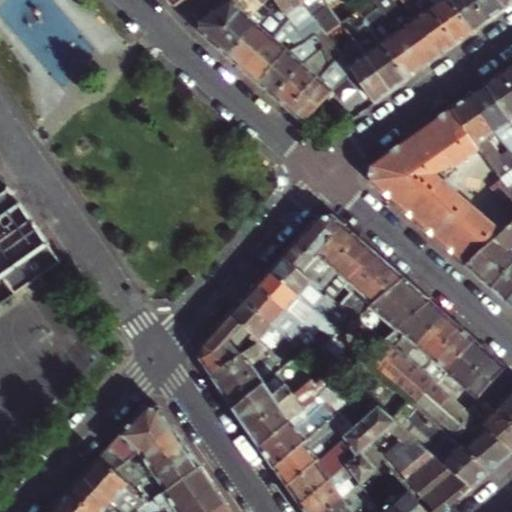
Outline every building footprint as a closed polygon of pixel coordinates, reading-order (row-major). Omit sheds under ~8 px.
[(229,0),(198,21),(198,29),(198,30),(215,45),(244,12),(249,8),(246,4),(241,7),(236,0),(229,0)] [(295,9),(304,3),(301,0),(276,0),(277,1),(291,20),(306,42),(309,39),(304,31),(309,28),(295,9)] [(301,0),(304,3),(313,14),(321,9),(329,4),(326,0),(301,0)] [(372,10),(380,5),(376,0),(371,4),(369,5),(372,10)] [(376,0),(380,5),(394,24),(426,68),(442,56),(416,20),(406,7),(399,12),(391,2),(390,0),(376,0)] [(433,9),(426,0),(425,0),(417,5),(413,0),(400,0),(406,7),(416,20),(433,9)] [(426,0),(433,9),(459,44),(464,41),(452,24),(463,17),(450,0),(426,0)] [(450,0),(463,17),(452,24),(464,41),(491,21),(475,0),(450,0)] [(475,0),(491,21),(507,9),(500,0),(475,0)] [(511,5),(511,0),(500,0),(507,9),(511,5)] [(274,9),(260,26),(231,59),(246,72),(291,20),(277,1),(271,5),(274,9)] [(313,14),(304,3),(295,9),(309,28),(304,31),(309,39),(319,32),(323,30),(322,27),(313,14)] [(329,4),(321,9),(330,21),(322,27),(323,30),(327,35),(343,23),(330,4),(329,4)] [(370,26),(379,19),(372,10),(369,5),(360,11),(368,22),(370,26)] [(459,44),(433,9),(416,20),(442,56),(459,44)] [(244,12),(215,45),(231,59),(260,26),(244,12)] [(426,68),(394,24),(386,29),(379,19),(370,26),(376,34),(409,80),(426,68)] [(290,52),(306,42),(291,20),(246,72),(261,85),(290,52)] [(368,22),(351,34),(358,44),(359,45),(376,34),(370,26),(368,22)] [(347,28),(343,23),(327,35),(334,45),(343,39),(339,34),(347,28)] [(309,39),(306,42),(290,52),(261,85),(276,98),(305,65),(315,57),(308,48),(323,38),(319,32),(309,39)] [(376,34),(359,45),(393,92),(409,80),(376,34)] [(393,92),(359,45),(358,44),(342,55),(354,72),(377,103),(393,92)] [(322,51),(315,57),(305,65),(276,98),(291,111),(328,69),(322,51)] [(340,87),(354,72),(342,55),(341,54),(332,64),(340,87)] [(332,64),(328,69),(291,111),(306,124),(340,87),(332,64)] [(511,67),(502,74),(511,87),(511,67)] [(511,87),(502,74),(487,86),(511,120),(511,87)] [(511,120),(487,86),(470,97),(505,145),(511,140),(511,120)] [(470,97),(454,109),(483,149),(502,177),(511,169),(511,155),(511,153),(505,145),(470,97)] [(454,109),(437,121),(466,161),(483,149),(454,109)] [(466,161),(437,121),(420,133),(444,165),(449,160),(456,168),(466,161)] [(500,236),(466,202),(461,206),(437,182),(442,178),(442,177),(436,170),(444,165),(420,133),(369,169),(368,179),(413,217),(468,266),(500,236)] [(442,177),(449,172),(444,165),(436,170),(442,177)] [(511,169),(502,177),(510,188),(511,186),(511,169)] [(466,202),(442,178),(437,182),(461,206),(466,202)] [(0,279),(1,279),(14,295),(60,262),(9,189),(0,195),(0,279)] [(321,216),(305,234),(319,246),(307,259),(313,264),(347,226),(335,215),(321,216)] [(511,225),(500,236),(468,266),(493,288),(511,267),(511,225)] [(362,239),(347,226),(313,264),(308,269),(312,272),(308,277),(320,288),(362,239)] [(308,269),(313,264),(307,259),(319,246),(305,234),(285,256),(308,277),(312,272),(308,269)] [(362,239),(320,288),(328,295),(342,279),(342,275),(351,283),(377,253),(362,239)] [(392,266),(377,253),(351,283),(357,289),(341,307),(346,311),(349,307),(353,310),(354,309),(392,266)] [(285,256),(271,270),(313,309),(319,303),(324,307),(331,314),(339,305),(335,301),(331,305),(326,301),(330,297),(328,295),(320,288),(308,277),(285,256)] [(407,279),(392,266),(354,309),(363,317),(407,279)] [(508,302),(511,297),(511,267),(493,288),(508,302)] [(271,270),(258,285),(304,327),(310,320),(332,343),(342,335),(336,329),(318,313),(313,309),(271,270)] [(342,279),(328,295),(330,297),(335,301),(351,283),(342,275),(342,279)] [(1,279),(0,279),(0,294),(5,301),(14,295),(1,279)] [(365,360),(388,341),(433,302),(407,279),(363,317),(352,326),(363,340),(350,350),(343,343),(347,339),(343,334),(342,335),(332,343),(324,350),(346,376),(365,360)] [(357,289),(351,283),(335,301),(339,305),(341,307),(357,289)] [(258,285),(245,300),(274,326),(280,319),(290,328),(301,338),(304,334),(301,330),(304,327),(258,285)] [(335,301),(330,297),(326,301),(331,305),(335,301)] [(274,326),(245,300),(232,314),(261,339),(261,340),(267,334),(279,345),(284,349),(291,355),(298,348),(284,335),(274,326)] [(433,302),(388,341),(396,348),(400,344),(412,355),(447,314),(433,302)] [(341,307),(339,305),(331,314),(324,307),(318,313),(336,329),(342,322),(345,319),(350,314),(346,311),(341,307)] [(352,326),(363,317),(354,309),(353,310),(350,314),(345,319),(352,326)] [(202,361),(213,376),(246,354),(259,345),(257,343),(261,339),(232,314),(203,345),(202,361)] [(427,368),(462,327),(447,314),(412,355),(427,368)] [(280,319),(274,326),(284,335),(290,328),(280,319)] [(352,326),(345,319),(342,322),(349,329),(352,326)] [(343,334),(349,329),(342,322),(336,329),(342,335),(343,334)] [(439,385),(477,341),(462,327),(427,368),(436,375),(432,380),(439,385)] [(267,334),(261,340),(270,348),(274,352),(279,345),(267,334)] [(250,360),(246,354),(213,376),(224,393),(258,371),(256,369),(272,357),(266,352),(270,348),(261,340),(261,339),(257,343),(259,345),(264,350),(250,360)] [(373,367),(416,404),(492,472),(511,455),(511,449),(469,412),(453,398),(439,385),(432,380),(423,372),(396,348),(388,341),(365,360),(373,367)] [(492,354),(477,341),(439,385),(453,398),(492,354)] [(274,352),(270,348),(266,352),(272,357),(276,354),(274,352)] [(291,355),(284,349),(278,355),(289,365),(304,353),(298,348),(291,355)] [(258,371),(224,393),(236,410),(278,374),(289,365),(278,355),(276,354),(272,357),(256,369),(258,371)] [(507,367),(492,354),(453,398),(469,412),(480,399),(507,367)] [(354,383),(373,367),(365,360),(346,376),(354,383)] [(236,410),(250,431),(294,395),(287,385),(286,385),(278,374),(236,410)] [(354,383),(346,376),(338,382),(355,401),(365,392),(354,383)] [(318,386),(325,394),(333,387),(326,379),(318,386)] [(276,468),(330,422),(340,413),(325,394),(305,410),(261,447),(276,468)] [(294,395),(250,431),(261,447),(305,410),(295,396),(294,395)] [(511,395),(500,410),(511,420),(511,395)] [(511,420),(500,410),(493,417),(482,407),(485,404),(480,399),(469,412),(511,449),(511,420)] [(492,472),(416,404),(408,413),(412,416),(409,419),(440,446),(433,453),(473,488),(492,472)] [(120,468),(176,429),(161,409),(148,406),(101,457),(121,475),(124,472),(120,468)] [(400,423),(382,408),(366,421),(381,439),(391,431),(407,446),(415,437),(400,423)] [(412,416),(408,413),(400,423),(415,437),(433,453),(440,446),(409,419),(412,416)] [(359,458),(367,451),(381,439),(366,421),(346,438),(359,458)] [(289,486),(343,440),(330,422),(276,468),(289,486)] [(189,449),(176,429),(120,468),(124,472),(121,475),(122,476),(133,487),(189,449)] [(389,462),(430,511),(444,511),(473,488),(433,453),(415,437),(407,446),(410,449),(407,453),(403,449),(389,462)] [(302,505),(334,478),(328,470),(343,458),(349,466),(352,464),(359,458),(346,438),(343,440),(289,486),(302,505)] [(189,449),(133,487),(150,502),(202,468),(189,449)] [(364,483),(375,473),(381,469),(376,463),(367,451),(359,458),(352,464),(364,483)] [(389,462),(384,456),(376,463),(381,469),(389,462)] [(122,476),(121,475),(101,457),(85,475),(124,511),(136,511),(138,511),(150,502),(133,487),(122,476)] [(328,470),(334,478),(349,466),(343,458),(328,470)] [(405,511),(430,511),(420,500),(389,462),(381,469),(375,473),(382,482),(386,479),(399,494),(402,497),(397,501),(405,511)] [(306,511),(328,511),(361,485),(364,483),(352,464),(349,466),(334,478),(302,505),(306,511)] [(182,511),(217,490),(202,468),(150,502),(138,511),(176,511),(177,511),(182,511)] [(378,506),(381,511),(405,511),(397,501),(382,482),(375,473),(364,483),(361,485),(369,495),(373,499),(378,506)] [(124,511),(85,475),(70,492),(91,511),(124,511)] [(369,495),(361,485),(328,511),(357,511),(369,503),(365,498),(369,495)] [(218,511),(228,506),(217,490),(182,511),(218,511)] [(91,511),(70,492),(56,507),(61,511),(91,511)] [(371,511),(378,506),(373,499),(369,503),(357,511),(371,511)]
